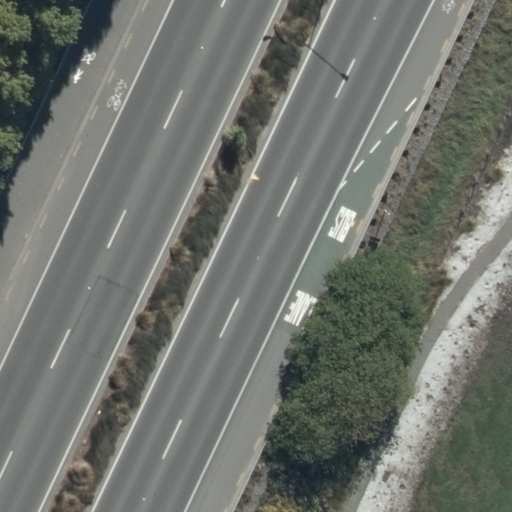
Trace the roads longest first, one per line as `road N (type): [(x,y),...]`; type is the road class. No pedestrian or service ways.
road 1 (secondary): [(398,0),(157,511)]
road 2 (secondary): [(0,479),(228,0)]
